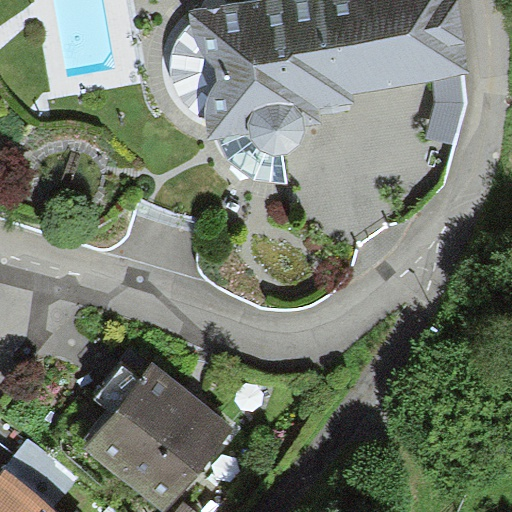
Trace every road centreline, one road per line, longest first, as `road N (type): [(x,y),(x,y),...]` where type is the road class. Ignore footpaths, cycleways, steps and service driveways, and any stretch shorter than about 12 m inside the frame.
road 1 (residential): [(56,267),(255,329),(299,333),(345,317),(443,234)]
road 2 (residential): [(443,234),(428,294),(396,352),(257,511)]
road 3 (residential): [(480,0),(485,121),(462,204),(443,234)]
